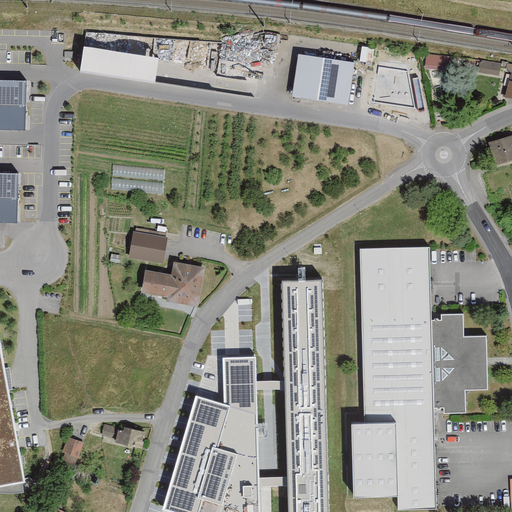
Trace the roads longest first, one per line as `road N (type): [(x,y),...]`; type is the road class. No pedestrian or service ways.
road 1 (residential): [(429,161),(271,258),(209,309),(187,351),(139,511)]
road 2 (unclassified): [(451,168),(511,281)]
